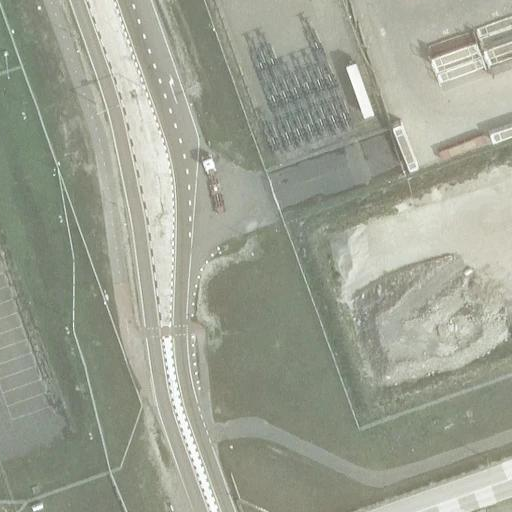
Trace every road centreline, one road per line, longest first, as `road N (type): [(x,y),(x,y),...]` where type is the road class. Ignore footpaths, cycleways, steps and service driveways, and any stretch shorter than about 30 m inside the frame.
road 1 (unclassified): [(228,511),(184,379),(178,331),(185,208),(175,120),(127,0)]
road 2 (unclassified): [(76,0),(121,132),(159,399),(198,511)]
road 3 (unknown): [(492,0),(406,30),(420,78),(442,108),(477,113),(511,102)]
road 4 (unknown): [(511,248),(398,289)]
